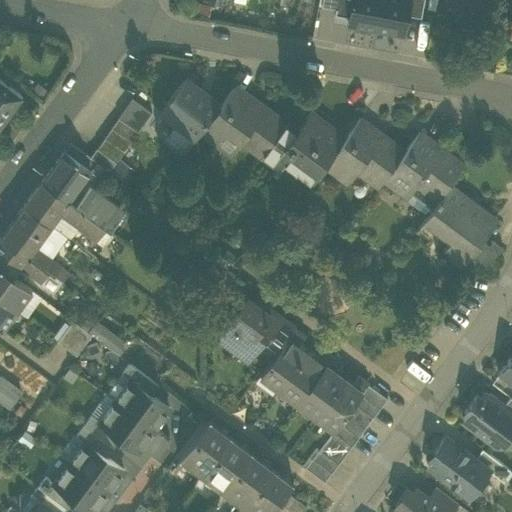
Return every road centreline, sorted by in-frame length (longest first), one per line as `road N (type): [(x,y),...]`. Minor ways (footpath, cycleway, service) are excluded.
road 1 (residential): [(511,100),(471,81),(127,26)]
road 2 (residential): [(350,511),(511,275)]
road 3 (residential): [(127,26),(0,195)]
road 4 (residential): [(127,26),(0,2)]
